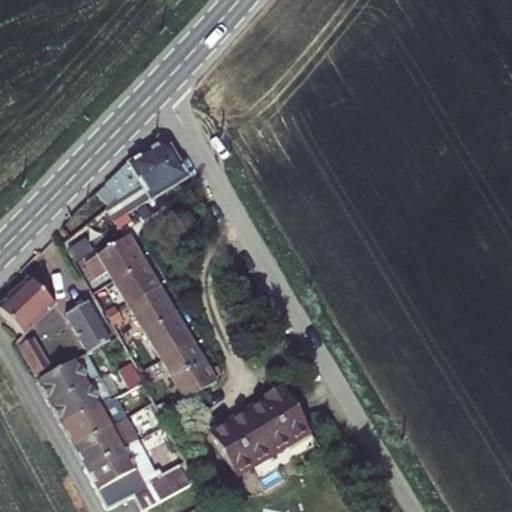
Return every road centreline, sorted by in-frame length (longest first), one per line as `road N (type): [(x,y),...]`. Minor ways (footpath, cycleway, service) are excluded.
road 1 (unclassified): [(165,82),(420,511)]
road 2 (tertiary): [(0,252),(165,82)]
